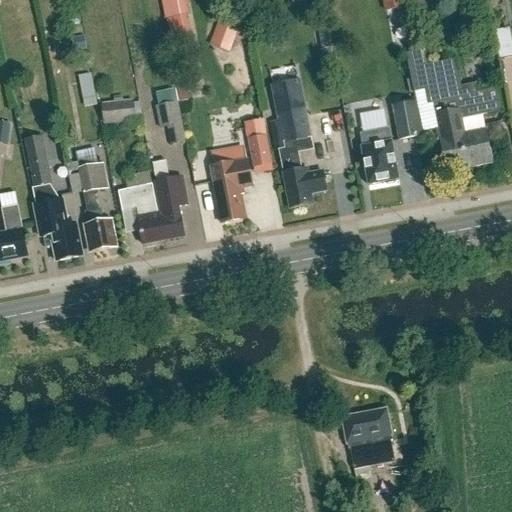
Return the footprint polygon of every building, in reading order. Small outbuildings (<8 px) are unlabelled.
[(185,0),(161,0),(165,19),(172,53),(195,48),(189,15),(185,0)] [(400,9),(398,0),(382,0),(385,12),(400,9)] [(221,14),(215,32),(234,39),(240,21),(221,14)] [(86,50),(84,37),(72,39),(75,52),(86,50)] [(315,55),(320,79),(336,76),(330,52),(315,55)] [(430,67),(427,55),(408,59),(415,94),(426,91),(429,106),(434,104),(441,139),(439,139),(447,174),(493,164),(486,130),(458,135),(455,122),(503,112),(498,90),(464,97),(457,61),(430,67)] [(94,91),(91,75),(79,77),(82,94),(94,91)] [(299,80),(273,85),(279,116),(286,149),(279,151),(284,174),(284,175),(288,193),(289,193),(292,209),(312,205),(310,195),(327,191),(323,173),(309,175),(308,170),(302,171),(296,142),(311,139),(305,110),(299,80)] [(399,142),(424,137),(417,102),(393,107),(399,142)] [(104,125),(137,122),(135,103),(101,107),(104,125)] [(178,103),(156,108),(160,130),(168,129),(171,146),(186,143),(178,103)] [(9,124),(0,123),(0,136),(7,138),(9,124)] [(392,143),(389,131),(363,136),(365,148),(362,148),(369,186),(400,181),(392,143)] [(33,188),(52,185),(43,137),(24,141),(33,188)] [(254,169),(272,164),(267,138),(249,142),(254,169)] [(223,223),(246,219),(241,196),(244,195),(243,189),(254,187),(249,161),(213,168),(223,223)] [(77,164),(68,166),(74,196),(83,194),(79,169),(77,164)] [(99,211),(95,193),(108,190),(103,164),(79,169),(83,194),(87,213),(86,213),(88,225),(86,226),(92,253),(116,248),(111,220),(105,222),(102,210),(99,211)] [(158,211),(163,242),(184,238),(179,208),(188,206),(182,178),(154,183),(159,211),(158,211)] [(163,242),(158,211),(156,211),(151,185),(118,193),(122,214),(136,211),(143,246),(163,242)] [(34,207),(38,226),(41,240),(51,238),(56,263),(82,258),(76,225),(68,227),(62,201),(34,207)] [(0,262),(29,257),(20,207),(3,211),(8,234),(0,235),(0,262)] [(395,463),(392,443),(394,442),(388,411),(343,419),(349,451),(351,450),(355,471),(395,463)]
